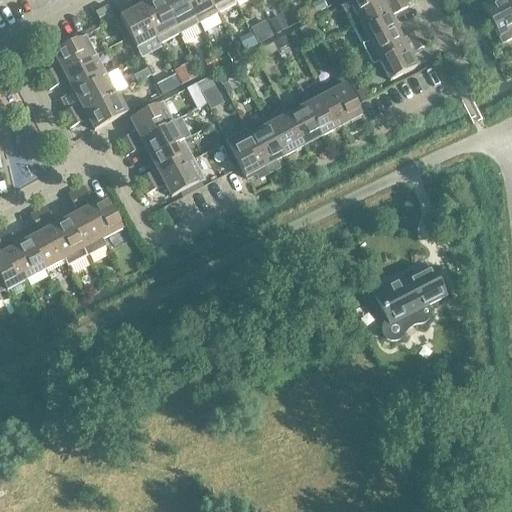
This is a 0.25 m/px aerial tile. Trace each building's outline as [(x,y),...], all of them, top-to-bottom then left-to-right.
[(156,40),(135,0),(125,0),(132,13),(120,19),(137,50),(156,40)] [(158,44),(178,34),(159,0),(155,0),(148,4),(145,0),(135,0),(156,40),(158,44)] [(159,0),(178,34),(197,24),(184,0),(159,0)] [(216,14),(209,0),(184,0),(197,24),(216,14)] [(209,0),(216,14),(235,4),(232,0),(209,0)] [(322,0),(320,0),(311,5),(315,14),(327,8),(322,0)] [(357,0),(342,8),(352,27),(404,1),(403,0),(385,0),(382,2),(380,0),(357,0)] [(503,46),(511,41),(511,13),(505,0),(491,0),(493,3),(483,9),(503,46)] [(352,27),(363,47),(369,43),(396,29),(390,17),(408,8),(404,1),(352,27)] [(107,8),(95,14),(102,27),(114,21),(107,8)] [(280,15),(268,22),(275,35),(287,29),(280,15)] [(265,22),(250,29),(258,45),(273,37),(265,22)] [(312,24),(299,31),(304,39),(316,32),(312,24)] [(369,43),(363,47),(373,66),(379,63),(424,39),(420,31),(402,40),(396,29),(369,43)] [(250,33),(238,40),(245,51),(257,45),(250,33)] [(45,84),(96,56),(86,37),(79,41),(52,55),(59,67),(41,76),(45,84)] [(284,37),(272,44),(276,52),(288,45),(284,37)] [(424,39),(379,63),(390,83),(417,68),(410,55),(427,47),(424,39)] [(272,45),(260,52),(264,60),(276,53),(272,45)] [(235,49),(226,54),(231,65),(240,61),(235,49)] [(67,82),(73,93),(100,79),(106,76),(96,56),(45,84),(49,91),(67,82)] [(235,65),(239,73),(252,67),(247,59),(235,65)] [(189,63),(173,72),(182,86),(196,78),(189,63)] [(227,80),(239,73),(235,65),(223,72),(227,80)] [(146,69),(133,76),(137,84),(150,78),(146,69)] [(100,79),(73,93),(79,105),(61,114),(65,122),(116,95),(106,76),(100,79)] [(174,76),(156,86),(162,96),(180,86),(174,76)] [(210,79),(196,86),(200,94),(214,87),(210,79)] [(322,91),(342,128),(362,117),(342,80),(322,91)] [(363,88),(353,93),(357,103),(368,97),(363,88)] [(342,128),(322,91),(303,101),(323,138),(342,128)] [(116,95),(65,122),(69,130),(87,120),(94,133),(128,115),(116,95)] [(323,138),(303,101),(284,111),(287,117),(304,148),(323,138)] [(118,142),(122,150),(173,122),(163,104),(130,121),(136,133),(118,142)] [(287,117),(268,128),(284,159),(304,148),(287,117)] [(264,121),(245,131),(265,169),(284,159),(268,128),(264,121)] [(144,148),(150,160),(184,142),(173,122),(122,150),(126,157),(144,148)] [(265,169),(245,131),(225,142),(247,182),(257,177),(259,181),(269,176),(265,169)] [(194,161),(184,142),(150,160),(156,171),(138,180),(142,188),(194,161)] [(194,161),(142,188),(146,196),(164,186),(171,200),(205,182),(194,161)] [(84,188),(76,192),(102,242),(123,231),(106,200),(94,206),(84,188)] [(78,215),(67,221),(83,252),(102,242),(76,192),(68,196),(78,215)] [(87,259),(83,252),(67,221),(56,227),(46,208),(38,212),(64,262),(68,269),(87,259)] [(40,235),(29,241),(45,272),(64,262),(38,212),(30,216),(40,235)] [(45,272),(29,241),(17,247),(8,228),(0,232),(26,283),(45,272)] [(26,283),(0,232),(0,251),(2,255),(0,256),(0,281),(6,293),(26,283)] [(431,308),(430,306),(446,298),(431,267),(374,296),(386,319),(381,325),(380,329),(380,335),(383,340),(387,343),(393,345),(397,345),(400,342),(404,338),(409,331),(412,327),(418,324),(422,323),(427,322),(431,320),(432,316),(432,312),(431,308)] [(457,300),(446,306),(453,320),(464,314),(457,300)]
